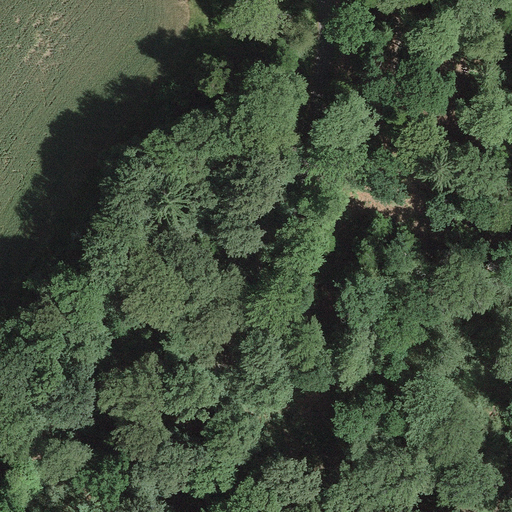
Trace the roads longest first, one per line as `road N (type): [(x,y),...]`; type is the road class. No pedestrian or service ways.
road 1 (track): [(171,511),(314,138),(327,0)]
road 2 (track): [(0,248),(102,98),(242,18)]
